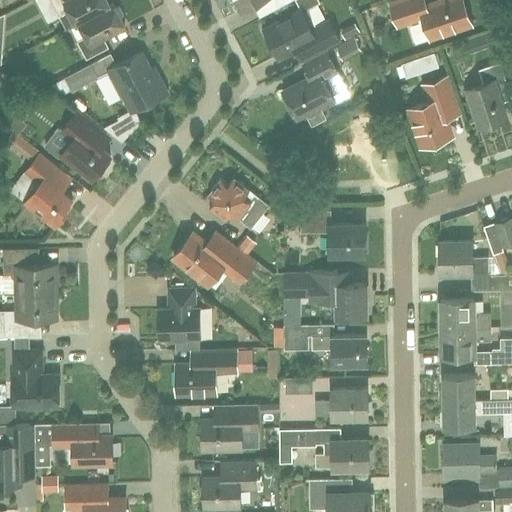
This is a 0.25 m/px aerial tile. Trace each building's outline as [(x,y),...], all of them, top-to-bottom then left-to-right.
[(38,0),(49,20),(70,10),(77,23),(114,3),(110,5),(107,0),(38,0)] [(236,0),(242,10),(261,0),(271,0),(276,8),(292,0),(236,0)] [(431,38),(471,25),(462,0),(443,0),(426,6),(423,0),(399,0),(391,3),(399,25),(424,17),(431,38)] [(114,3),(77,23),(80,21),(87,35),(77,40),(87,58),(109,46),(104,36),(125,25),(122,18),(124,14),(120,6),(115,5),(114,3)] [(301,61),(340,40),(329,19),(311,28),(301,10),(265,29),(279,56),(294,48),(301,61)] [(229,17),(234,30),(246,26),(241,13),(229,17)] [(355,38),(337,48),(343,59),(362,49),(355,38)] [(132,110),(134,109),(168,92),(158,72),(154,74),(142,51),(117,64),(110,67),(111,68),(132,109),(132,110)] [(323,78),(337,71),(327,51),(303,64),(309,76),(283,90),(297,117),(317,106),(319,109),(335,100),(323,78)] [(495,87),(507,83),(500,62),(478,70),(483,83),(467,89),(480,127),(506,118),(495,87)] [(91,63),(65,77),(71,90),(72,91),(99,77),(98,75),(91,63)] [(459,114),(455,102),(446,76),(423,84),(429,101),(409,108),(422,145),(451,135),(445,119),(459,114)] [(49,108),(56,94),(42,87),(35,101),(49,108)] [(117,117),(118,120),(103,127),(121,142),(141,122),(134,109),(132,110),(132,109),(117,117)] [(14,131),(22,120),(9,110),(1,121),(14,131)] [(111,156),(104,150),(112,139),(78,112),(62,132),(73,140),(62,153),(94,178),(111,156)] [(31,157),(39,146),(16,130),(8,142),(31,157)] [(65,206),(73,196),(51,179),(59,167),(40,152),(25,172),(39,183),(26,200),(56,224),(68,209),(65,206)] [(251,228),(270,205),(235,177),(229,184),(221,178),(208,194),(216,200),(210,208),(226,221),(232,213),(251,228)] [(330,253),(365,253),(365,222),(330,222),(330,209),(300,210),(300,232),(330,232),(330,253)] [(492,248),(501,245),(511,241),(511,214),(484,224),(492,248)] [(216,231),(207,243),(193,231),(174,256),(209,284),(222,267),(239,282),(255,262),(216,231)] [(496,255),(489,255),(472,256),(472,240),(441,241),(441,273),(473,272),(473,271),(489,270),(501,270),(496,255)] [(17,291),(57,290),(57,264),(30,264),(30,246),(4,247),(4,273),(17,273),(17,291)] [(322,296),(322,284),(322,271),(285,271),(285,297),(322,296)] [(322,271),(322,284),(322,296),(322,298),(337,298),(337,315),(367,314),(366,282),(353,283),(337,283),(337,271),(322,271)] [(503,288),(511,288),(511,273),(491,274),(490,288),(503,288)] [(195,307),(195,287),(170,288),(170,308),(159,308),(160,337),(201,336),(200,307),(195,307)] [(511,288),(503,288),(503,305),(511,304),(511,288)] [(30,318),(58,318),(57,290),(17,291),(17,310),(5,310),(5,335),(30,335),(30,318)] [(442,327),(492,326),(491,312),(475,313),(475,297),(442,298),(442,327)] [(215,308),(203,308),(203,323),(215,323),(215,308)] [(309,348),(308,335),(308,324),(284,324),(284,348),(309,348)] [(443,354),(470,354),(476,354),(475,340),(492,339),(492,326),(442,327),(443,354)] [(367,334),(333,334),(312,335),(312,349),(332,349),(332,364),(367,364),(367,334)] [(493,363),(511,362),(511,337),(500,338),(500,348),(493,348),(493,363)] [(14,405),(16,405),(60,404),(59,373),(43,374),(42,349),(15,350),(16,374),(14,374),(14,405)] [(217,371),(238,371),(237,350),(192,350),(192,362),(177,362),(177,392),(217,392),(217,371)] [(443,400),(475,400),(475,374),(443,374),(443,400)] [(286,392),(313,392),(312,376),(285,377),(286,392)] [(333,417),(369,417),(368,387),(333,388),(332,400),(317,401),(316,414),(333,414),(333,417)] [(511,398),(511,397),(508,398),(507,389),(491,389),(491,399),(511,398)] [(511,398),(491,399),(475,400),(443,400),(444,426),(476,425),(476,410),(492,409),(508,409),(508,414),(511,413),(511,398)] [(242,427),(258,427),(257,403),(216,404),(216,417),(204,417),(204,448),(242,447),(242,427)] [(16,405),(14,405),(0,405),(0,423),(7,423),(16,423),(16,405)] [(99,421),(82,422),(55,422),(55,445),(71,444),(71,462),(113,461),(112,434),(100,434),(99,421)] [(511,436),(511,422),(499,423),(499,437),(511,436)] [(34,423),(16,423),(7,423),(7,443),(0,443),(0,483),(21,483),(21,475),(35,474),(34,423)] [(316,445),(316,440),(316,428),(279,428),(280,445),(316,445)] [(369,439),(341,440),(325,440),(325,454),(316,454),(317,466),(333,466),(333,467),(369,466),(369,439)] [(480,471),(496,470),(495,456),(480,456),(480,443),(444,444),(445,475),(480,474),(480,471)] [(222,462),(223,475),(205,475),(205,505),(241,504),(240,488),(256,487),(255,461),(222,462)] [(501,485),(511,484),(511,469),(501,470),(501,485)] [(62,492),(62,476),(44,476),(44,492),(62,492)] [(329,511),(369,511),(370,491),(336,492),(336,477),(312,478),(312,506),(330,506),(329,511)] [(85,511),(125,511),(125,496),(108,497),(108,483),(67,484),(67,502),(85,502),(85,511)] [(511,508),(511,484),(501,485),(502,486),(497,486),(497,509),(511,508)] [(446,511),(478,511),(478,510),(494,509),(494,498),(446,499),(446,511)]
